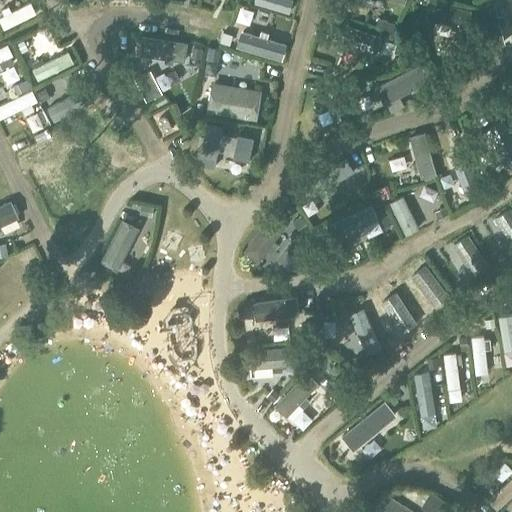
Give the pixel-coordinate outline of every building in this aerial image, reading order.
[(297,0),(254,0),(255,0),(294,12),(297,0)] [(428,17),(467,26),(471,9),(432,1),(428,17)] [(491,45),(504,41),(494,1),(481,4),(491,45)] [(0,18),(5,28),(36,13),(31,3),(13,11),(10,6),(3,9),(5,15),(0,17),(0,18)] [(388,20),(378,17),(375,25),(385,29),(388,20)] [(328,36),(376,52),(381,35),(334,19),(328,36)] [(234,34),(224,31),(222,41),(231,43),(234,34)] [(243,31),(239,45),(281,57),(285,43),(243,31)] [(139,35),(136,54),(166,59),(165,63),(173,64),(174,59),(184,61),(187,42),(139,35)] [(66,37),(24,56),(29,67),(71,49),(66,37)] [(24,40),(18,43),(22,52),(29,49),(24,40)] [(402,42),(399,52),(409,55),(412,46),(402,42)] [(11,56),(14,55),(9,44),(0,48),(0,61),(3,67),(14,62),(11,56)] [(221,48),(210,46),(208,58),(218,60),(221,48)] [(194,47),(192,57),(200,58),(201,48),(194,47)] [(33,68),(39,79),(74,62),(69,51),(33,68)] [(376,87),(385,103),(429,79),(420,63),(376,87)] [(163,92),(151,70),(136,78),(148,100),(163,92)] [(18,93),(32,86),(29,79),(15,86),(18,93)] [(355,80),(347,86),(354,95),(362,90),(355,80)] [(203,89),(200,104),(210,106),(209,111),(259,120),(265,89),(214,81),(213,91),(203,89)] [(39,91),(43,100),(50,96),(46,87),(39,91)] [(48,108),(55,121),(93,100),(86,87),(48,108)] [(338,89),(324,94),(337,128),(350,123),(338,89)] [(38,101),(33,90),(0,105),(0,118),(0,119),(23,108),(26,114),(35,110),(32,104),(38,101)] [(163,131),(166,132),(171,129),(172,126),(167,116),(164,115),(159,118),(158,121),(163,131)] [(219,150),(222,132),(224,124),(208,121),(199,163),(215,166),(219,150)] [(487,128),(506,166),(511,162),(511,138),(503,121),(487,128)] [(34,135),(37,142),(48,137),(44,130),(34,135)] [(124,154),(135,147),(125,131),(113,138),(124,154)] [(233,157),(250,160),(255,136),(238,132),(238,135),(234,153),(233,157)] [(436,173),(424,132),(410,136),(422,177),(436,173)] [(483,136),(473,142),(482,157),(492,150),(483,136)] [(65,138),(50,146),(74,186),(89,178),(65,138)] [(44,141),(33,146),(36,153),(47,148),(44,141)] [(389,161),(404,156),(400,142),(384,147),(389,161)] [(228,156),(226,170),(240,173),(242,159),(228,156)] [(314,194),(354,171),(347,158),(306,182),(314,194)] [(468,158),(455,163),(468,198),(481,193),(468,158)] [(494,177),(498,186),(506,182),(502,173),(494,177)] [(482,186),(485,194),(494,190),(490,182),(482,186)] [(387,185),(377,189),(382,200),(391,196),(387,185)] [(393,204),(406,232),(417,227),(404,199),(393,204)] [(0,205),(0,231),(0,230),(0,225),(18,217),(11,201),(0,205)] [(140,213),(152,215),(153,207),(142,205),(140,213)] [(378,219),(371,205),(328,226),(335,239),(378,219)] [(435,210),(439,218),(448,214),(444,206),(435,210)] [(511,210),(510,208),(495,216),(511,242),(511,210)] [(287,223),(272,212),(246,248),(260,259),(287,223)] [(302,214),(293,220),(299,228),(308,222),(302,214)] [(139,227),(123,219),(103,260),(118,267),(139,227)] [(468,236),(453,244),(473,276),(487,266),(468,236)] [(0,243),(0,256),(8,254),(6,243),(0,243)] [(439,243),(427,252),(437,264),(448,255),(439,243)] [(427,265),(412,274),(432,305),(446,295),(427,265)] [(406,339),(419,330),(395,291),(381,300),(406,339)] [(298,314),(296,297),(255,302),(257,319),(298,314)] [(363,308),(350,314),(368,355),(381,349),(363,308)] [(511,313),(498,316),(504,350),(511,348),(511,313)] [(485,319),(486,327),(495,326),(494,318),(485,319)] [(483,335),(472,336),(476,373),(487,372),(485,349),(490,348),(489,339),(484,339),(483,335)] [(302,363),(300,345),(251,349),(252,367),(273,366),(273,371),(283,371),(282,365),(302,363)] [(456,351),(443,353),(448,388),(460,387),(456,351)] [(319,352),(313,358),(322,366),(328,360),(319,352)] [(437,356),(427,357),(429,367),(438,366),(437,356)] [(429,370),(415,373),(421,414),(435,412),(429,370)] [(303,408),(310,401),(305,397),(318,383),(306,372),(274,405),(286,416),(298,404),(303,408)] [(267,394),(274,401),(280,394),(273,388),(267,394)] [(222,431),(232,427),(214,392),(205,396),(222,431)] [(390,405),(398,399),(392,392),(385,398),(390,405)] [(353,447),(396,412),(390,405),(385,398),(341,433),(353,447)] [(511,465),(506,459),(477,487),(486,496),(511,471),(511,465)] [(511,477),(488,500),(496,509),(511,494),(511,477)] [(412,511),(384,494),(372,511),(412,511)] [(428,511),(445,511),(451,504),(439,496),(428,511)]
